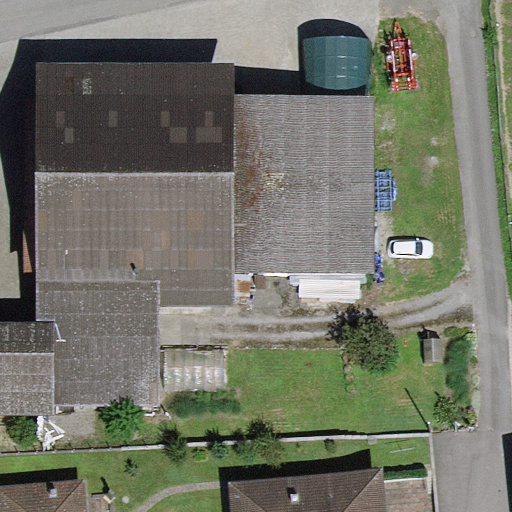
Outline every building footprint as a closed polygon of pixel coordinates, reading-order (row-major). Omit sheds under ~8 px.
[(342,92),(343,54),(305,52),(304,90),(342,92)] [(228,64),(36,64),(36,324),(53,324),(53,405),(85,405),(164,405),(164,306),(236,306),(236,270),(366,270),(366,99),(229,99),(228,64)] [(53,405),(53,324),(36,324),(0,323),(0,416),(56,416),(53,405)] [(386,511),(384,471),(233,481),(235,511),(386,511)] [(90,511),(88,481),(0,487),(0,495),(1,511),(90,511)]
